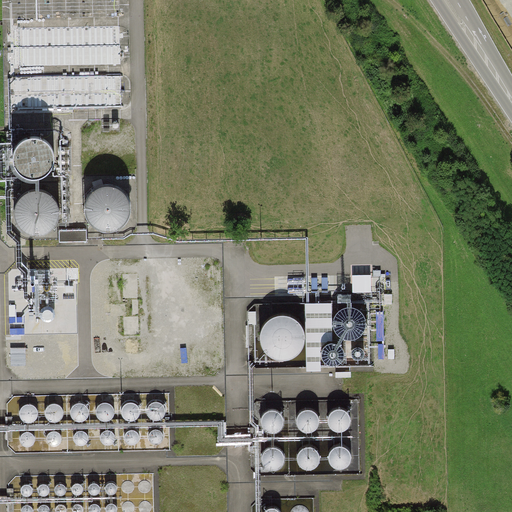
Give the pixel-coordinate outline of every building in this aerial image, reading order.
[(120,0),(11,0),(12,21),(121,18),(120,0)] [(121,26),(14,31),(16,71),(123,66),(121,26)] [(124,76),(16,79),(17,110),(124,108),(124,76)] [(24,177),(28,178),(33,179),(38,178),(44,176),(48,173),(50,169),(53,163),(54,156),(53,150),(50,145),(46,141),(41,138),(34,136),(31,136),(25,137),(21,139),(16,144),(12,151),(11,155),(11,159),(12,165),(16,171),(20,175),(24,177)] [(98,229),(102,231),(107,231),(112,230),(117,228),(122,225),(124,222),(127,215),(128,208),(127,203),(124,198),(120,193),(115,190),(108,188),(105,188),(99,190),(95,192),(90,197),(86,203),(85,208),(85,211),(86,217),(90,223),(94,227),(98,229)] [(25,232),(28,233),(33,234),(39,233),(44,231),(48,228),(51,224),(54,218),(55,211),(53,205),(51,200),(47,196),(41,193),(35,191),(31,191),(26,192),(22,194),(16,199),(13,206),(12,210),(12,214),(13,220),(16,226),(20,230),(25,232)] [(60,228),(60,240),(85,239),(85,228),(60,228)] [(125,274),(126,301),(141,301),(140,274),(125,274)] [(127,336),(141,336),(141,317),(127,317),(127,336)] [(273,358),(277,359),(282,359),(288,359),(293,356),(297,353),(300,350),(302,344),(303,336),(302,331),(299,326),(295,321),(290,318),(284,317),(280,317),(274,318),(270,320),(265,325),(261,331),(260,336),(260,340),(262,346),(265,351),(269,355),(273,358)] [(147,404),(146,405),(144,409),(144,411),(145,415),(147,417),(148,418),(150,419),(152,420),(153,420),(156,421),(159,420),(161,418),(164,415),(165,412),(165,410),(164,407),(163,405),(162,404),(161,403),(159,401),(158,401),(154,400),(152,401),(149,402),(148,403),(147,404)] [(72,405),(71,406),(69,410),(69,413),(70,416),(72,418),(73,419),(75,421),(76,421),(78,422),(81,422),(84,421),(86,419),(89,416),(90,413),(90,411),(89,408),(88,407),(87,405),(86,404),(84,403),(82,402),(79,401),(77,402),(74,403),(73,404),(72,405)] [(123,405),(122,406),(121,410),(121,412),(122,416),(123,418),(124,419),(126,420),(128,421),(129,421),(132,421),(135,421),(138,419),(140,416),(141,413),(141,410),(141,408),(140,406),(139,405),(137,403),(136,402),(134,401),(131,401),(128,401),(126,402),(124,404),(123,405)] [(46,406),(45,407),(44,411),(44,414),(45,417),(46,419),(48,421),(49,422),(51,422),(53,423),(55,423),(58,422),(61,420),(63,417),(64,414),(64,412),(64,409),(63,408),(62,406),(61,405),(59,404),(57,403),(54,402),(51,403),(49,404),(47,405),(46,406)] [(98,406),(97,407),(96,411),(96,413),(97,417),(98,419),(99,420),(101,421),(103,422),(104,422),(107,422),(110,422),(113,420),(115,417),(116,414),(116,411),(115,409),(115,407),(114,406),(112,404),(111,403),(109,403),(106,402),(103,403),(101,404),(99,405),(98,406)] [(19,407),(19,408),(17,412),(17,415),(18,418),(19,420),(21,421),(23,423),(24,423),(26,424),(28,424),(31,423),(34,421),(36,418),(37,415),(37,413),(37,410),(36,409),(35,407),(34,406),(32,405),(30,404),(27,403),(24,404),(22,405),(20,406),(19,407)] [(300,414),(299,415),(297,419),(297,421),(298,425),(300,427),(301,428),(303,429),(304,430),(306,430),(309,430),(312,430),(314,428),(317,425),(318,422),(318,419),(317,417),(316,415),(315,414),(314,412),(312,411),(310,410),(307,410),(305,410),(302,411),(301,413),(300,414)] [(333,414),(332,415),(331,419),(331,421),(332,425),(333,427),(334,428),(336,429),(338,430),(339,430),(342,430),(345,430),(348,428),(350,425),(351,422),(351,419),(350,417),(350,415),(349,414),(347,412),(346,411),(344,411),(341,410),(338,411),(336,412),(334,413),(333,414)] [(265,414),(264,415),(262,419),(262,422),(263,425),(265,427),(266,429),(268,430),(270,430),(271,431),(274,431),(277,430),(279,428),(282,425),(283,422),(283,420),(282,417),(281,416),(280,414),(279,413),(277,412),(276,411),(272,411),(270,411),(267,412),(266,413),(265,414)] [(74,430),(73,431),(72,433),(71,436),(72,440),(73,442),(75,443),(76,444),(78,445),(80,445),(83,444),(85,443),(87,440),(88,438),(88,436),(87,434),(87,432),(86,431),(84,430),(82,429),(80,428),(78,428),(76,429),(74,430)] [(125,430),(124,431),(123,433),(122,436),(123,440),(124,442),(125,443),(127,444),(129,445),(131,445),(133,444),(136,443),(138,440),(138,438),(138,436),(138,434),(137,432),(136,431),(135,429),(133,429),(131,428),(129,428),(126,429),(125,430)] [(101,431),(100,432),(99,434),(98,437),(99,440),(100,442),(101,443),(103,444),(105,445),(107,445),(110,445),(112,443),(114,440),(115,438),(115,436),(114,434),(114,433),(112,431),(111,430),(109,429),(107,429),(105,429),(103,430),(101,431)] [(150,431),(149,432),(148,434),(147,436),(148,440),(149,442),(150,443),(152,444),(154,445),(156,445),(159,444),(161,443),(163,440),(163,438),(164,436),(163,434),(162,433),(161,431),(160,430),(158,429),(156,429),(154,429),(151,430),(150,431)] [(21,432),(20,433),(18,435),(18,438),(18,442),(20,444),(21,445),(23,446),(24,446),(27,447),(29,446),(31,445),(33,442),(34,440),(34,438),(34,436),(33,434),(32,433),(30,431),(28,431),(26,430),(24,430),(22,431),(21,432)] [(47,433),(46,434),(45,436),(44,438),(45,442),(46,444),(48,445),(49,446),(51,447),(53,447),(56,446),(58,445),(60,442),(61,440),(61,438),(60,436),(60,435),(59,433),(57,432),(55,431),(53,431),(51,431),(49,432),(47,433)] [(333,451),(332,452),(330,456),(330,459),(331,462),(333,464),(334,466),(336,467),(338,467),(339,468),(342,468),(345,467),(347,465),(350,462),(351,459),(351,457),(350,454),(349,453),(348,451),(347,450),(345,449),(343,448),(340,447),(338,448),(335,449),(334,450),(333,451)] [(264,452),(263,453),(262,457),(262,460),(263,463),(264,465),(265,466),(267,468),(269,468),(270,469),(273,469),(276,468),(279,466),(281,463),(282,460),(282,458),(282,455),(281,454),(280,452),(278,451),(277,450),(275,449),(272,448),(269,449),(267,450),(265,451),(264,452)] [(302,452),(301,453),(300,456),(300,459),(301,463),(302,465),(303,466),(305,467),(307,468),(308,468),(311,468),(314,467),(317,466),(319,463),(320,459),(320,457),(320,455),(319,453),(318,452),(316,450),(315,449),(313,448),(310,448),(307,448),(305,449),(303,450),(302,452)] [(56,485),(55,486),(55,488),(55,489),(56,491),(57,492),(59,493),(62,493),(64,491),(65,489),(65,486),(63,484),(60,483),(58,483),(56,485)] [(73,485),(72,487),(71,488),(71,490),(72,491),(73,493),(76,494),(79,493),(81,491),(82,489),(81,486),(80,484),(77,483),(74,484),(73,485)] [(90,485),(89,487),(88,488),(88,490),(89,491),(90,493),(93,494),(96,493),(98,491),(99,489),(98,486),(97,484),(94,483),(91,484),(90,485)] [(107,484),(106,486),(105,487),(105,489),(106,490),(107,492),(110,493),(113,492),(115,491),(116,488),(115,486),(114,484),(111,483),(108,483),(107,484)] [(22,486),(21,487),(21,489),(21,490),(21,492),(23,493),(25,494),(28,494),(30,492),(31,490),(31,487),(29,485),(26,484),(24,484),(22,486)] [(40,485),(39,487),(38,489),(38,490),(39,491),(40,493),(42,494),(46,494),(48,492),(49,489),(48,487),(47,485),(44,484),(41,484),(40,485)]
